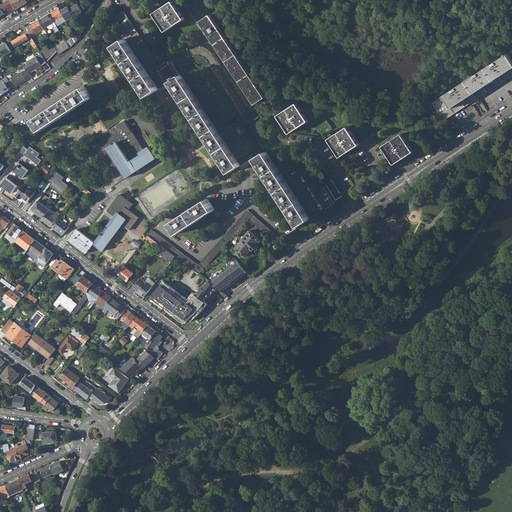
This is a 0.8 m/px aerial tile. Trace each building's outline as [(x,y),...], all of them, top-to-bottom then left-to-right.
[(11,0),(9,0),(1,6),(2,8),(5,14),(8,12),(9,13),(17,9),(11,0)] [(11,0),(17,9),(28,2),(27,1),(26,0),(11,0)] [(166,32),(184,19),(174,1),(153,14),(166,32)] [(68,6),(61,11),(67,21),(83,12),(79,5),(70,10),(69,8),(68,6)] [(57,26),(57,27),(67,21),(61,11),(59,9),(50,14),(57,26)] [(123,11),(118,14),(146,58),(152,54),(123,11)] [(50,14),(39,21),(44,29),(47,27),(50,25),(53,24),(54,27),(57,26),(50,14)] [(211,15),(200,22),(255,104),(265,97),(211,15)] [(39,21),(28,27),(32,35),(36,32),(37,32),(38,33),(42,31),(46,36),(48,35),(44,29),(39,21)] [(29,32),(12,41),(15,46),(29,39),(33,46),(36,44),(29,32)] [(78,40),(75,35),(67,43),(70,47),(70,48),(78,40)] [(158,90),(125,39),(113,46),(147,97),(158,90)] [(57,43),(54,45),(58,51),(60,54),(70,47),(67,43),(66,41),(62,43),(62,42),(58,45),(57,43)] [(6,42),(0,45),(0,58),(11,52),(6,42)] [(47,62),(50,59),(46,53),(48,51),(46,48),(41,53),(47,62)] [(508,54),(433,103),(444,120),(488,92),(484,87),(503,75),(506,80),(511,76),(511,59),(510,57),(508,54)] [(36,56),(23,64),(27,69),(29,74),(42,66),(36,56)] [(170,82),(180,75),(172,63),(169,64),(167,62),(156,68),(166,84),(170,82)] [(210,65),(204,69),(258,151),(264,148),(210,65)] [(7,77),(3,79),(9,88),(15,85),(16,86),(32,77),(29,74),(27,69),(11,79),(9,80),(7,77)] [(180,75),(170,82),(230,173),(241,166),(181,75),(180,75)] [(484,87),(488,92),(506,80),(503,75),(484,87)] [(6,83),(0,86),(0,95),(10,90),(6,83)] [(85,87),(34,120),(41,131),(92,98),(85,87)] [(277,116),(289,134),(309,121),(297,103),(277,116)] [(144,150),(125,121),(97,139),(108,156),(111,153),(127,178),(157,158),(150,146),(144,150)] [(348,126),(328,139),(340,157),(360,144),(348,126)] [(383,146),(395,164),(415,151),(403,134),(383,146)] [(26,143),(22,149),(29,154),(33,148),(29,146),(26,143)] [(266,151),(255,159),(300,226),(311,219),(266,151)] [(302,154),(284,165),(317,215),(334,203),(302,154)] [(45,165),(51,169),(54,165),(49,161),(45,165)] [(45,165),(42,170),(48,174),(51,169),(45,165)] [(17,167),(10,176),(19,183),(26,174),(17,167)] [(72,182),(82,189),(83,187),(74,179),(72,182)] [(325,183),(336,200),(342,196),(332,179),(325,183)] [(24,184),(15,195),(26,204),(36,191),(29,185),(28,187),(24,184)] [(82,189),(81,189),(91,197),(94,194),(83,187),(82,189)] [(77,229),(69,240),(87,253),(94,244),(103,251),(123,224),(130,230),(139,218),(129,209),(133,204),(120,194),(108,210),(110,212),(115,216),(112,220),(95,242),(77,229)] [(208,199),(171,223),(178,234),(215,210),(208,199)] [(38,201),(32,209),(44,218),(49,211),(50,210),(46,206),(38,201)] [(152,229),(148,235),(158,242),(159,243),(161,245),(162,245),(176,256),(186,263),(200,274),(246,222),(249,219),(254,224),(275,243),(281,239),(248,210),(200,263),(196,263),(152,229)] [(44,218),(43,220),(51,226),(60,214),(57,211),(54,215),(49,211),(44,218)] [(5,228),(10,221),(3,215),(0,218),(0,232),(2,229),(4,228),(5,228)] [(61,219),(54,228),(63,235),(70,226),(66,223),(68,221),(65,219),(63,221),(61,219)] [(17,239),(24,231),(14,224),(8,232),(13,236),(11,239),(14,241),(16,239),(17,239)] [(27,233),(24,231),(17,239),(16,241),(28,250),(29,249),(35,240),(31,237),(27,234),(27,233)] [(243,241),(236,248),(239,250),(236,253),(241,257),(243,254),(245,257),(252,249),(253,250),(254,250),(257,246),(258,245),(257,245),(261,240),(250,231),(242,240),(243,241)] [(148,235),(145,238),(155,245),(158,242),(148,235)] [(40,256),(46,248),(36,240),(35,240),(29,249),(40,257),(40,256)] [(162,245),(158,251),(171,262),(173,259),(176,256),(162,245)] [(48,262),(54,254),(46,248),(40,256),(48,262)] [(233,255),(224,260),(225,263),(235,257),(233,255)] [(176,256),(173,259),(184,266),(186,263),(176,256)] [(62,260),(61,262),(58,259),(52,267),(61,273),(60,275),(60,278),(65,281),(67,278),(68,278),(74,269),(62,260)] [(224,260),(209,268),(211,271),(211,272),(226,263),(225,263),(224,260)] [(232,264),(210,282),(216,287),(222,291),(242,276),(241,275),(245,271),(238,262),(233,265),(232,264)] [(125,265),(118,274),(128,281),(135,273),(125,265)] [(85,277),(84,278),(82,277),(77,284),(87,292),(94,284),(85,277)] [(10,284),(5,280),(2,278),(1,280),(10,288),(12,285),(10,284)] [(141,278),(134,287),(137,289),(136,290),(145,297),(153,286),(148,283),(141,278)] [(210,282),(208,280),(202,288),(201,287),(195,294),(204,301),(209,293),(211,294),(216,287),(210,282)] [(180,320),(182,319),(186,322),(193,316),(195,318),(203,311),(208,304),(204,301),(195,294),(193,293),(188,300),(163,281),(151,298),(180,320)] [(21,292),(25,288),(20,284),(16,288),(21,292)] [(97,299),(104,291),(94,284),(87,292),(85,295),(80,301),(72,311),(75,314),(88,297),(89,297),(89,300),(90,301),(92,304),(94,304),(97,300),(97,299)] [(12,292),(15,288),(12,285),(10,288),(3,297),(15,306),(21,298),(12,292)] [(103,308),(111,297),(104,291),(97,299),(100,302),(98,304),(103,308)] [(52,315),(67,296),(63,293),(48,312),(51,314),(52,315)] [(35,303),(37,300),(30,294),(28,297),(35,303)] [(123,306),(111,297),(103,308),(102,310),(106,313),(109,309),(120,317),(126,309),(123,306)] [(72,311),(80,301),(78,299),(70,310),(72,312),(72,311)] [(136,317),(136,316),(128,310),(122,318),(130,324),(136,317)] [(64,322),(69,315),(67,313),(61,321),(64,322)] [(140,321),(136,317),(130,324),(134,327),(136,326),(144,332),(149,325),(144,322),(143,323),(140,321)] [(2,331),(6,334),(14,322),(10,319),(2,331)] [(22,347),(31,335),(14,322),(6,334),(22,347)] [(157,331),(149,325),(144,332),(143,333),(144,334),(142,336),(147,339),(148,337),(151,339),(157,331)] [(87,342),(81,337),(79,336),(73,331),(69,337),(68,336),(58,350),(63,354),(66,349),(66,350),(67,350),(68,350),(69,350),(70,349),(70,348),(73,350),(78,344),(78,343),(77,343),(79,340),(85,344),(87,342)] [(86,334),(87,332),(86,331),(81,337),(87,342),(90,337),(86,334)] [(159,342),(163,336),(159,333),(148,347),(152,350),(150,353),(155,357),(158,360),(164,353),(159,349),(159,348),(158,347),(161,343),(159,342)] [(80,358),(88,347),(85,344),(76,355),(80,358)] [(106,356),(109,352),(100,345),(97,349),(103,354),(106,356)] [(155,357),(150,353),(147,350),(139,358),(146,365),(155,357)] [(48,366),(54,358),(51,356),(45,364),(48,366)] [(136,361),(133,357),(130,360),(126,360),(125,364),(121,368),(133,377),(136,373),(138,374),(143,369),(141,368),(142,367),(136,361)] [(142,367),(144,368),(146,365),(139,358),(136,361),(142,367)] [(12,384),(20,373),(9,366),(2,376),(12,384)] [(119,392),(130,379),(115,367),(109,375),(115,379),(110,385),(119,392)] [(81,378),(67,368),(66,368),(60,377),(74,387),(81,378)] [(32,392),(36,385),(25,377),(20,384),(32,392)] [(75,390),(79,393),(84,385),(81,382),(75,390)] [(93,391),(89,389),(84,385),(79,393),(87,399),(93,391)] [(45,404),(51,397),(39,387),(37,386),(32,392),(34,394),(33,395),(45,404)] [(97,389),(91,397),(100,404),(106,403),(110,398),(106,395),(107,394),(98,387),(97,389)] [(18,396),(18,392),(15,392),(14,406),(24,407),(25,397),(18,396)] [(62,400),(54,394),(43,407),(47,410),(49,407),(53,411),(62,400)] [(0,431),(15,433),(16,426),(0,423),(0,431)] [(33,440),(35,429),(27,427),(25,439),(27,443),(27,444),(32,445),(29,439),(33,440)] [(57,439),(57,433),(54,431),(43,433),(44,444),(55,442),(57,439)] [(29,448),(27,444),(27,443),(18,447),(16,442),(14,443),(20,458),(25,456),(25,455),(29,454),(27,450),(27,449),(29,448)] [(7,447),(12,446),(13,447),(9,449),(10,450),(5,452),(8,458),(9,457),(11,461),(15,460),(16,460),(20,458),(14,443),(6,444),(7,447)] [(54,476),(64,471),(60,462),(50,466),(54,475),(54,476)] [(44,479),(54,475),(50,466),(41,471),(44,479)] [(37,483),(41,481),(37,472),(33,474),(36,480),(37,483)] [(25,485),(36,480),(33,474),(19,480),(23,490),(24,490),(27,489),(25,485)] [(10,496),(23,490),(19,480),(9,485),(9,487),(6,488),(10,496)] [(10,496),(6,488),(6,487),(0,489),(0,502),(11,497),(10,496)]
